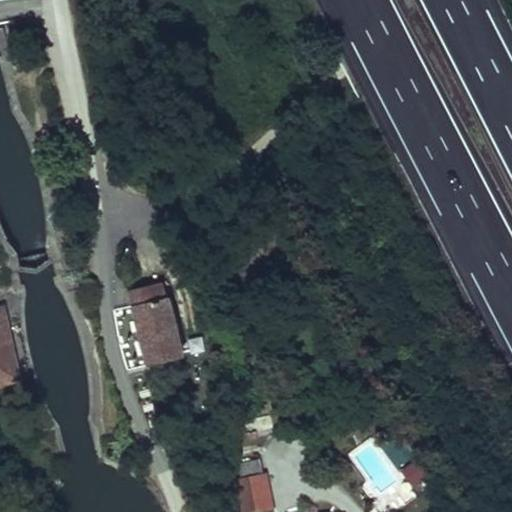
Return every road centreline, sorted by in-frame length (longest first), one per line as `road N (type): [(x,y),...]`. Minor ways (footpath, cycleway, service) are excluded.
road 1 (residential): [(137,419),(107,320),(59,0)]
road 2 (motorway): [(356,0),(511,302)]
road 3 (motorway): [(511,113),(453,0)]
